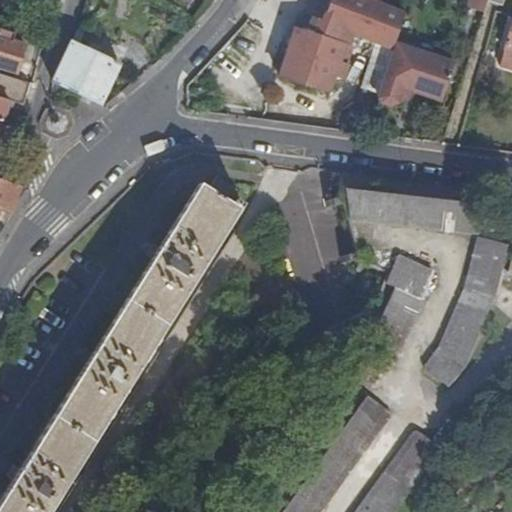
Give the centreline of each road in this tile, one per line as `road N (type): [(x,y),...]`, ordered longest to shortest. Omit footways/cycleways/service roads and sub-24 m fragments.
road 1 (residential): [(124,125),(511,168)]
road 2 (residential): [(0,277),(124,125)]
road 3 (residential): [(124,125),(236,0)]
